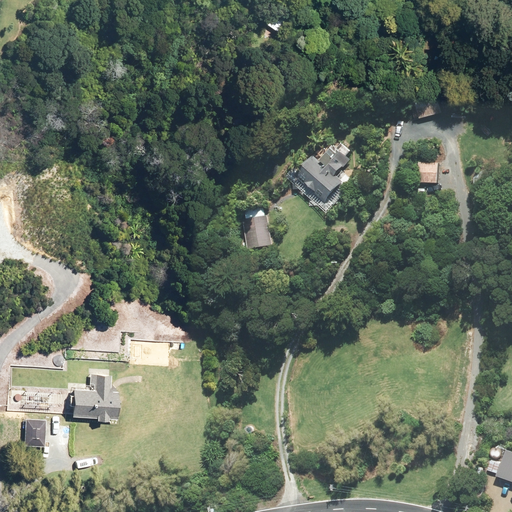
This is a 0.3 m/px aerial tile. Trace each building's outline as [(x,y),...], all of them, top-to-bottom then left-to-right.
[(275,9),(266,23),(277,30),(286,16),(275,9)] [(420,120),(449,113),(443,92),(415,99),(416,103),(411,105),(415,119),(419,118),(420,120)] [(349,157),(353,152),(343,144),(339,148),(336,146),(322,162),(315,156),(297,176),(327,202),(344,182),(351,173),(345,167),(352,160),(349,157)] [(418,161),(417,182),(437,183),(439,163),(418,161)] [(476,173),(474,190),(493,183),(489,168),(476,173)] [(243,221),(249,251),(272,247),(267,217),(243,221)] [(278,263),(270,264),(270,271),(278,271),(278,263)] [(98,418),(98,421),(108,421),(108,419),(117,419),(119,391),(112,384),(112,376),(91,375),(91,386),(76,385),(76,389),(74,389),(72,417),(98,418)] [(26,418),(24,446),(45,447),(46,420),(26,418)] [(493,445),(491,455),(503,457),(505,447),(493,445)] [(475,487),(471,497),(481,501),(485,491),(475,487)]
